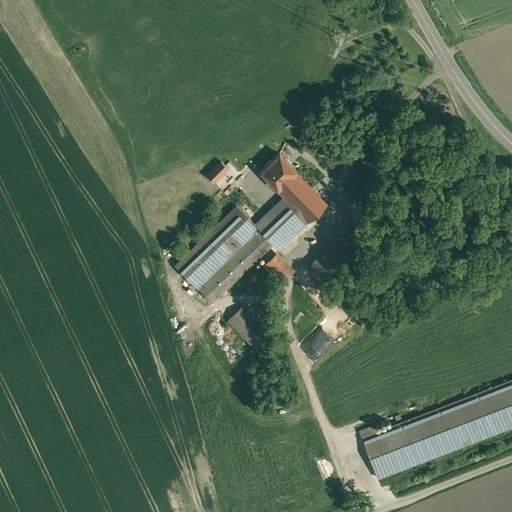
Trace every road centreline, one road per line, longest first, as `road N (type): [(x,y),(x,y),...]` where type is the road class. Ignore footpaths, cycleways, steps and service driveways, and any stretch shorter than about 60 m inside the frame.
road 1 (secondary): [(412,0),(483,113),(511,142)]
road 2 (unclassified): [(390,511),(511,463)]
